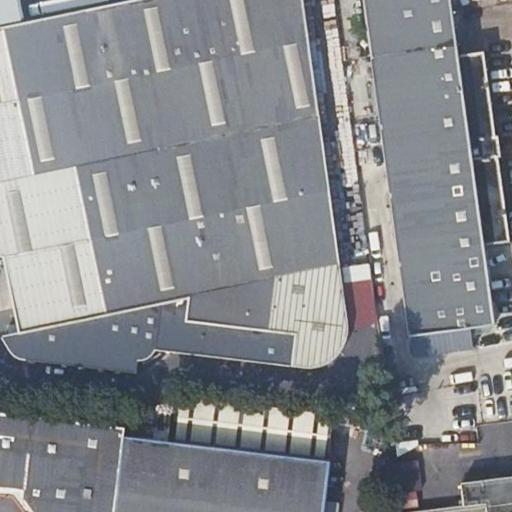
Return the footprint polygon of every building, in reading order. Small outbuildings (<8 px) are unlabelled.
[(0,261),(1,261),(18,338),(0,340),(0,343),(2,358),(3,361),(5,363),(126,379),(128,366),(135,379),(142,372),(145,368),(324,379),(330,376),(336,371),(345,357),(347,351),(305,0),(162,0),(30,27),(0,32),(0,261)] [(0,0),(0,32),(30,27),(24,0),(0,0)] [(366,0),(405,271),(490,264),(487,244),(511,240),(511,238),(500,157),(502,156),(500,137),(498,137),(485,52),(461,55),(453,0),(366,0)] [(490,264),(405,271),(414,334),(498,324),(490,264)] [(115,511),(125,437),(127,427),(0,413),(0,492),(10,494),(23,511),(115,511)] [(115,511),(326,511),(334,460),(125,437),(115,511)] [(419,456),(389,461),(394,490),(424,485),(419,456)] [(511,511),(511,474),(463,480),(466,504),(399,511),(511,511)]
